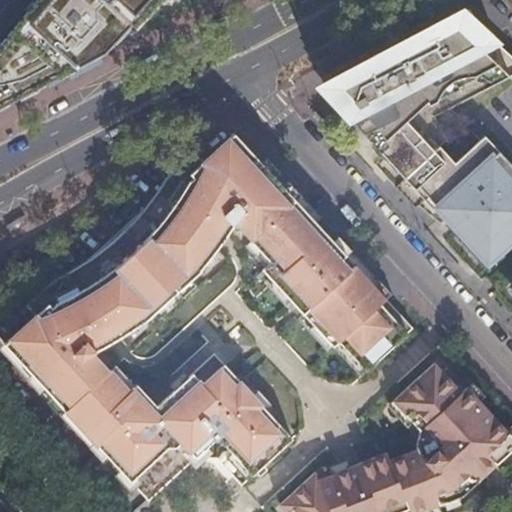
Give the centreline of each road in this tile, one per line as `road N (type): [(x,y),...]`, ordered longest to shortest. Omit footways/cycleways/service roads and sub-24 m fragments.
road 1 (residential): [(239,75),(511,369)]
road 2 (unknown): [(251,511),(462,316)]
road 3 (primary): [(0,200),(239,75)]
road 4 (primary): [(214,49),(0,162)]
road 5 (unknown): [(340,428),(232,300)]
road 6 (primary): [(239,75),(384,0)]
